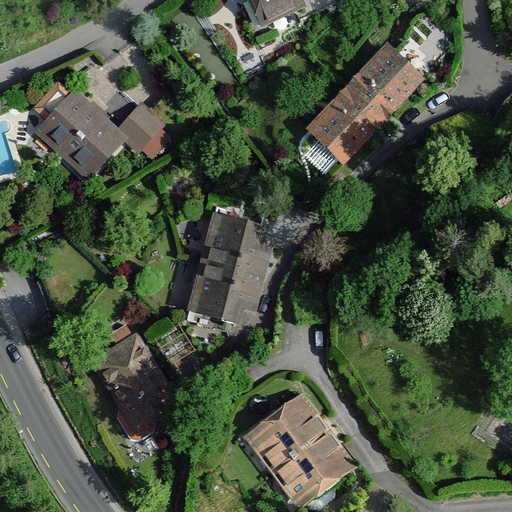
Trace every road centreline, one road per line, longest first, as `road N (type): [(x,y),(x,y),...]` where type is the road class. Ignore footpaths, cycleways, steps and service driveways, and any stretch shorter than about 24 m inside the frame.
road 1 (residential): [(442,511),(377,472),(304,345),(316,225),(383,148),(493,78)]
road 2 (tertiary): [(0,344),(93,511)]
road 3 (residential): [(148,0),(0,75)]
